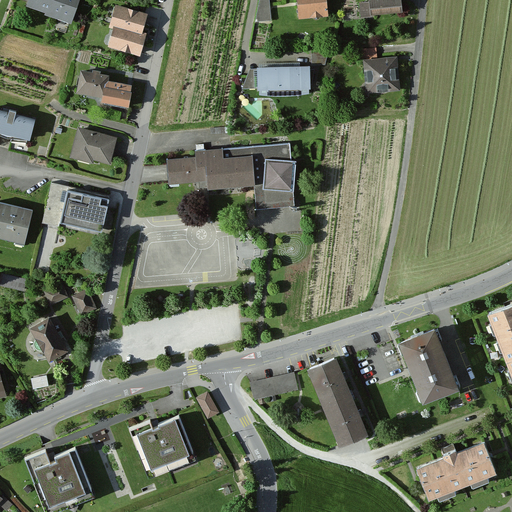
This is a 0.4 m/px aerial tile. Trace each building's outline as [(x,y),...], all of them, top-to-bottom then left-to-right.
[(71,0),(29,0),(29,4),(46,9),(43,16),(65,22),(71,0)] [(259,0),(256,21),(269,21),(268,0),(259,0)] [(297,0),(298,20),(327,20),(326,0),(297,0)] [(360,19),(402,17),(401,0),(369,0),(369,3),(359,4),(360,19)] [(148,17),(115,6),(108,26),(114,28),(107,48),(141,59),(150,34),(143,32),(148,17)] [(365,95),(399,93),(397,60),(362,62),(365,95)] [(257,98),(309,98),(309,70),(248,70),(242,93),(257,93),(257,98)] [(132,81),(80,75),(77,99),(100,102),(99,112),(128,115),(132,81)] [(0,136),(28,143),(33,121),(0,112),(0,136)] [(115,140),(75,131),(68,161),(108,170),(115,140)] [(196,158),(166,161),(168,188),(208,185),(208,195),(254,192),(255,210),(295,207),(294,195),(296,163),(291,163),(290,144),(195,151),(196,158)] [(64,229),(98,234),(103,207),(65,201),(63,215),(56,214),(54,228),(64,229)] [(33,212),(0,203),(0,242),(24,248),(33,212)] [(0,284),(26,287),(27,274),(1,272),(0,280),(0,284)] [(48,290),(51,301),(65,297),(63,286),(48,290)] [(511,305),(485,315),(511,386),(511,305)] [(47,366),(67,355),(49,320),(28,331),(47,366)] [(435,329),(399,342),(423,408),(459,395),(435,329)] [(308,372),(324,410),(352,398),(337,361),(308,372)] [(294,371),(251,380),(254,396),(257,398),(298,389),(294,371)] [(34,386),(50,383),(47,372),(32,376),(34,386)] [(207,389),(196,395),(208,417),(219,410),(207,389)] [(324,410),(339,447),(368,435),(352,398),(324,410)] [(124,432),(142,478),(189,460),(170,414),(124,432)] [(37,465),(56,511),(103,492),(84,446),(37,465)] [(480,446),(417,470),(431,505),(494,480),(480,446)]
